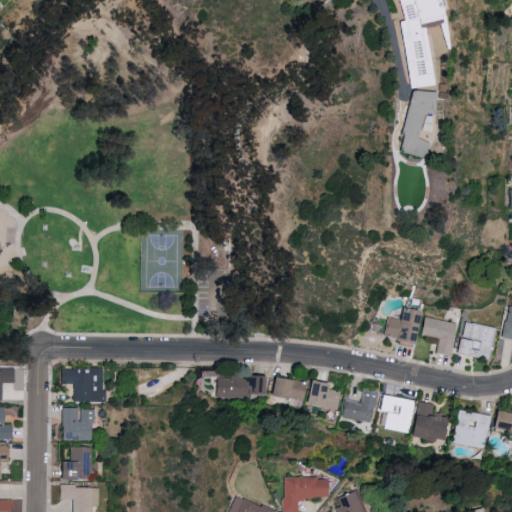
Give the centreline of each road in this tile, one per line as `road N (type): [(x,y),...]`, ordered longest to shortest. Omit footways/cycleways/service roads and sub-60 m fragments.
road 1 (residential): [(42,354),(283,356),(483,391),(511,385)]
road 2 (residential): [(37,511),(42,354)]
